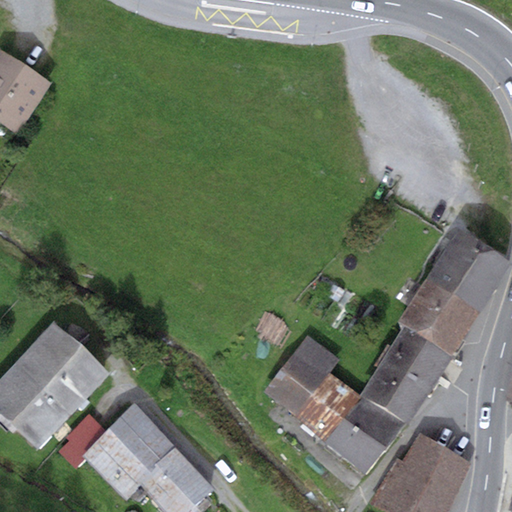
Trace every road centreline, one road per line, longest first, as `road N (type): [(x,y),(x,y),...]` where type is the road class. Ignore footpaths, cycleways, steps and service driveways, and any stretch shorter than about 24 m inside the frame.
road 1 (primary): [(482,511),(495,384),(511,320)]
road 2 (primary): [(511,64),(456,21),(370,0)]
